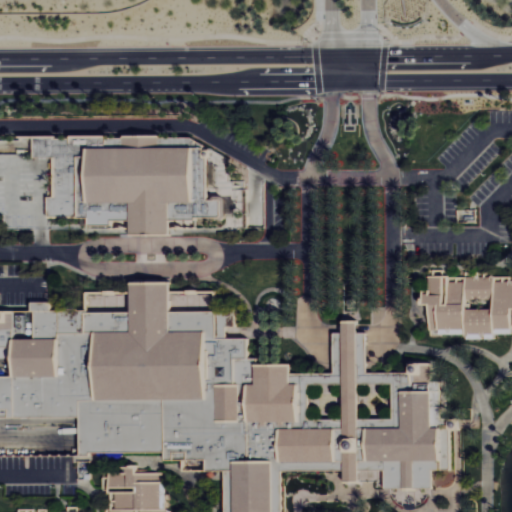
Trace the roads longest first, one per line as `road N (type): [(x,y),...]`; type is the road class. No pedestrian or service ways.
road 1 (secondary): [(511,55),(0,59)]
road 2 (secondary): [(0,82),(511,79)]
